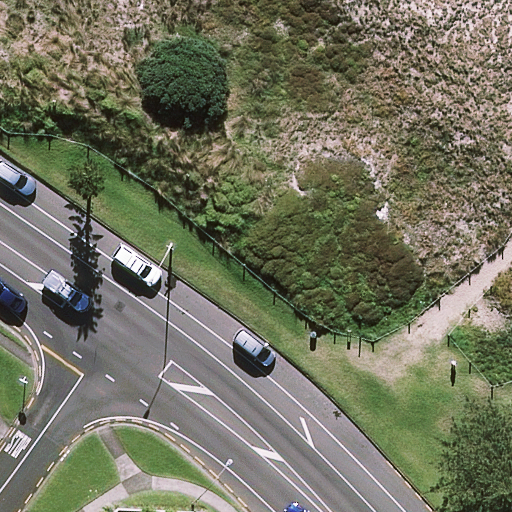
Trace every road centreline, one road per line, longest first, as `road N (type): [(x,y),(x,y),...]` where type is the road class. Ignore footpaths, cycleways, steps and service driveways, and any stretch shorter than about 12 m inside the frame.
road 1 (tertiary): [(117,332),(234,421),(327,511)]
road 2 (residential): [(0,496),(117,332)]
road 3 (tertiary): [(0,254),(117,332)]
